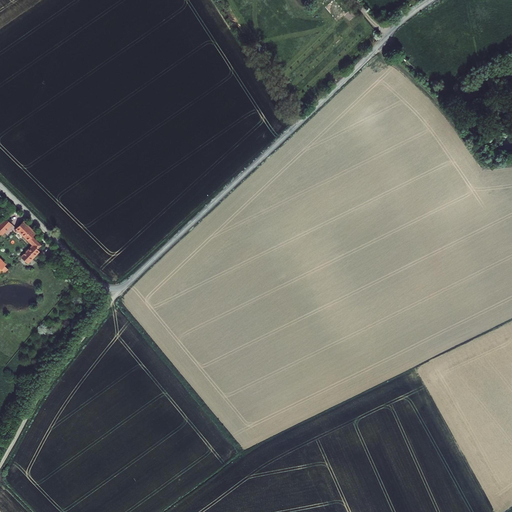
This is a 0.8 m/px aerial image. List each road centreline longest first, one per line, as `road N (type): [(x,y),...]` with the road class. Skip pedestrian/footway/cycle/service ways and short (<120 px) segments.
road 1 (tertiary): [(115,295),(429,0)]
road 2 (unclassified): [(0,465),(55,370),(115,295)]
road 3 (tertiary): [(0,186),(115,295)]
